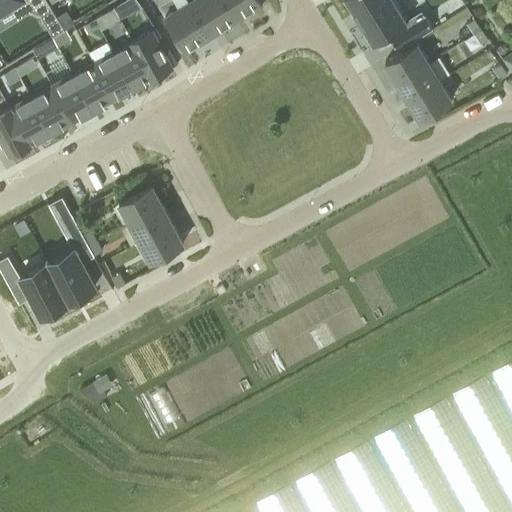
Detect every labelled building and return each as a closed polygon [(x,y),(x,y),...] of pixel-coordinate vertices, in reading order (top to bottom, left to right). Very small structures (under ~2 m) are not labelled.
[(65,28),(56,15),(47,0),(0,0),(0,11),(16,2),(39,14),(53,36),(65,28)] [(137,0),(125,0),(116,5),(121,17),(142,6),(137,0)] [(223,0),(191,0),(190,1),(212,36),(237,21),(223,0)] [(258,0),(223,0),(237,21),(262,5),(258,0)] [(347,0),(354,10),(354,11),(358,18),(387,0),(347,0)] [(394,0),(387,0),(358,18),(363,25),(373,41),(390,31),(392,34),(390,35),(398,49),(433,28),(421,10),(406,19),(394,0)] [(190,1),(165,16),(186,52),(212,36),(190,1)] [(115,8),(95,18),(98,24),(101,29),(120,18),(115,8)] [(64,10),(56,15),(65,28),(73,23),(64,10)] [(95,18),(84,24),(88,30),(98,24),(95,18)] [(474,18),(467,23),(474,33),(481,28),(474,18)] [(481,28),(474,33),(481,43),(488,38),(481,28)] [(151,30),(131,41),(131,42),(132,41),(151,76),(151,77),(151,78),(171,67),(151,30)] [(131,42),(113,52),(132,87),(151,77),(151,76),(132,41),(131,42)] [(385,61),(397,80),(428,61),(416,41),(385,61)] [(511,71),(511,50),(502,57),(511,71)] [(113,52),(94,62),(113,97),(132,87),(113,52)] [(33,58),(15,67),(20,75),(38,65),(33,58)] [(397,80),(408,98),(440,79),(428,61),(397,80)] [(81,69),(73,73),(93,109),(103,104),(103,103),(107,100),(113,97),(94,62),(81,69)] [(494,68),(500,78),(507,73),(500,64),(494,68)] [(15,67),(4,74),(9,83),(21,77),(20,75),(15,67)] [(73,73),(52,85),(71,120),(93,109),(73,73)] [(440,79),(408,98),(420,118),(451,98),(440,79)] [(52,85),(31,96),(50,131),(59,127),(71,120),(52,85)] [(11,107),(10,108),(29,143),(30,142),(50,131),(31,96),(11,107)] [(0,135),(10,154),(30,144),(30,142),(29,143),(10,108),(11,107),(10,106),(0,111),(0,135)] [(162,201),(152,181),(119,199),(130,219),(162,201)] [(62,195),(49,202),(56,216),(70,209),(62,195)] [(173,220),(162,201),(130,219),(140,238),(173,220)] [(24,217),(15,222),(21,233),(30,228),(24,217)] [(151,258),(184,240),(173,220),(140,238),(151,258)] [(90,228),(83,232),(89,243),(96,239),(90,228)] [(47,258),(46,259),(69,301),(70,301),(69,299),(67,295),(74,291),(76,295),(95,285),(82,261),(80,257),(91,251),(93,255),(94,254),(83,234),(70,242),(72,246),(48,260),(47,258)] [(96,239),(89,243),(95,253),(102,250),(96,239)] [(18,273),(7,279),(17,298),(29,292),(41,314),(68,300),(69,301),(46,259),(45,259),(46,261),(19,275),(18,273)] [(119,272),(112,275),(118,286),(125,282),(119,272)]
